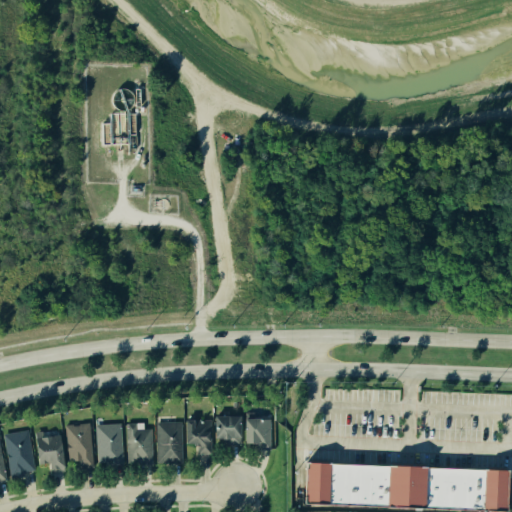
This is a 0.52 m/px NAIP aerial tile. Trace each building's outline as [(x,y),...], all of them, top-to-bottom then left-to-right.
[(100,144),(99,112),(132,112),(133,134),(124,135),(124,143),(100,144)] [(207,413),(234,415),(235,445),(225,445),(222,435),(207,436),(207,413)] [(180,419),(203,418),(204,450),(182,451),(180,419)] [(239,418),(268,419),(270,452),(255,452),(251,442),(238,442),(239,418)] [(151,420),(177,421),(179,463),(154,462),(151,420)] [(60,423),(84,421),(88,469),(63,472),(60,423)] [(90,424),(118,421),(119,467),(92,468),(90,424)] [(122,424),(147,423),(151,463),(122,465),(122,424)] [(0,441),(0,431),(25,427),(29,472),(7,476),(0,441)] [(30,432),(55,429),(59,466),(32,469),(30,432)] [(298,461),(504,469),(504,511),(297,507),(298,461)]
